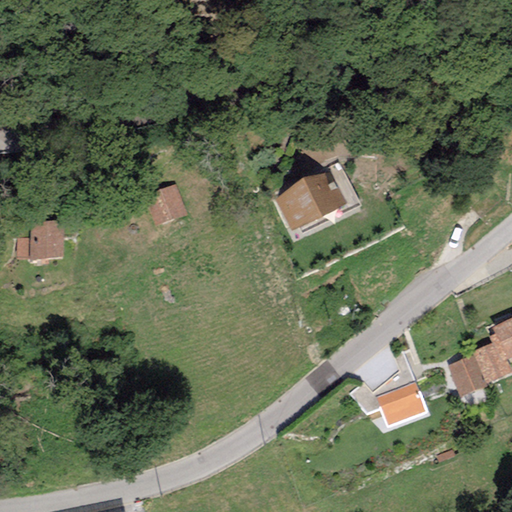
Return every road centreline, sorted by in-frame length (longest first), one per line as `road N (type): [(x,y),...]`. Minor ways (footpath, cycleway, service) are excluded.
road 1 (tertiary): [(511,231),(248,442),(143,490),(38,511)]
road 2 (tertiary): [(0,138),(187,108),(511,21)]
